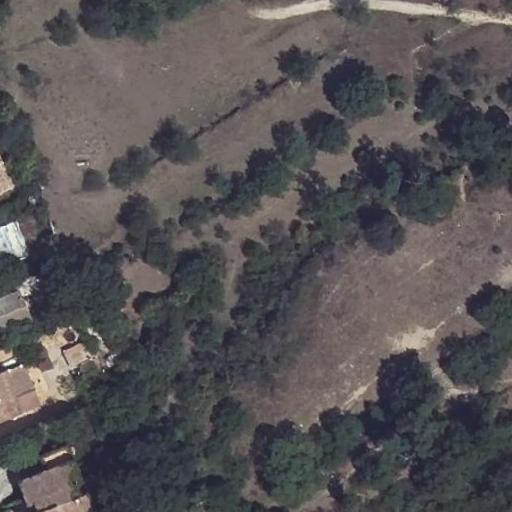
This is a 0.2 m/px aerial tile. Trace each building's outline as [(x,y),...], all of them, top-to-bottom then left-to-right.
[(0,190),(10,185),(0,165),(0,190)] [(0,349),(11,345),(3,324),(37,308),(24,276),(0,287),(0,349)] [(88,341),(67,350),(75,366),(96,358),(88,341)] [(96,358),(75,366),(86,390),(106,381),(102,371),(99,372),(94,361),(97,360),(96,358)] [(0,422),(17,417),(10,399),(28,392),(20,367),(0,374),(0,422)] [(28,392),(10,399),(17,417),(35,410),(28,392)] [(90,511),(83,494),(78,496),(74,487),(79,484),(63,448),(37,458),(43,472),(16,483),(25,505),(30,503),(33,511),(90,511)] [(33,511),(30,503),(25,505),(27,511),(33,511)]
